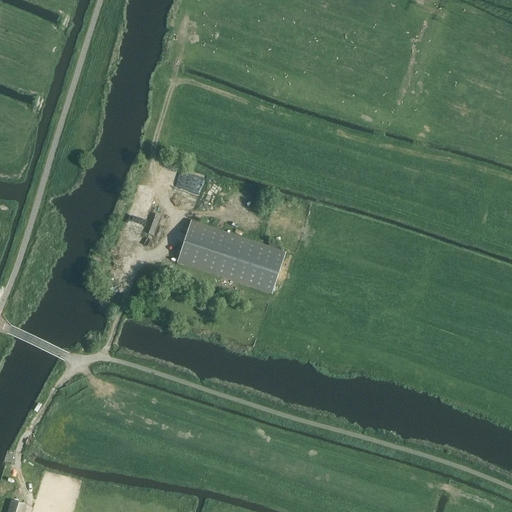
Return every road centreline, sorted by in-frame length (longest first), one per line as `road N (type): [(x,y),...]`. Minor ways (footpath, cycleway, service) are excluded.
road 1 (track): [(511,179),(176,83),(154,165),(168,239),(137,265),(103,356)]
road 2 (track): [(73,360),(20,448),(28,511)]
